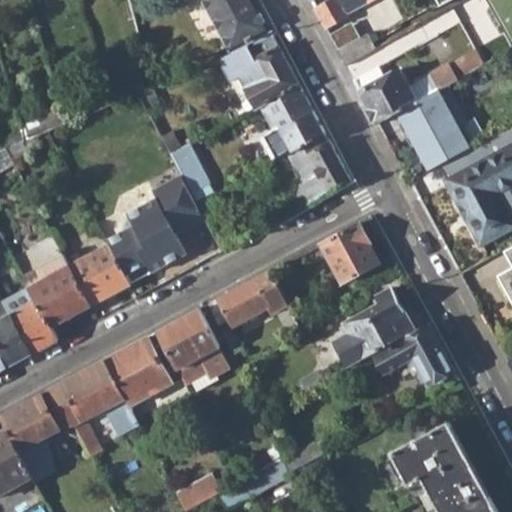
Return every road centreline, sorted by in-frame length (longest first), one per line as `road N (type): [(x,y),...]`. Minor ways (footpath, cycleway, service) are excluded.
road 1 (residential): [(0,393),(387,187)]
road 2 (residential): [(511,415),(387,187)]
road 3 (residential): [(387,187),(285,0)]
